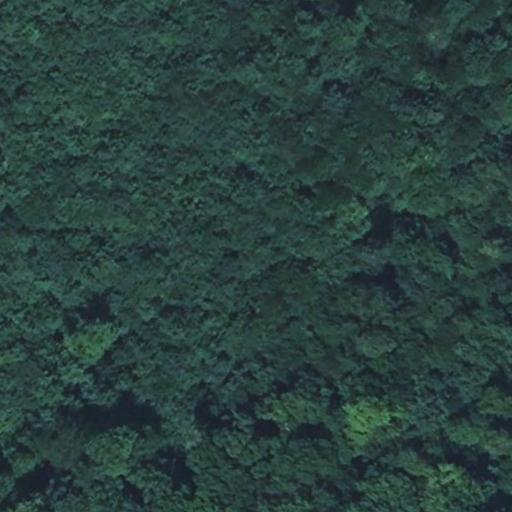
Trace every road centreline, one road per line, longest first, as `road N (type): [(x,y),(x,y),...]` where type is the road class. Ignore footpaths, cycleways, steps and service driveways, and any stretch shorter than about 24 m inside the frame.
road 1 (track): [(0,152),(74,347),(511,176)]
road 2 (track): [(142,511),(74,347)]
